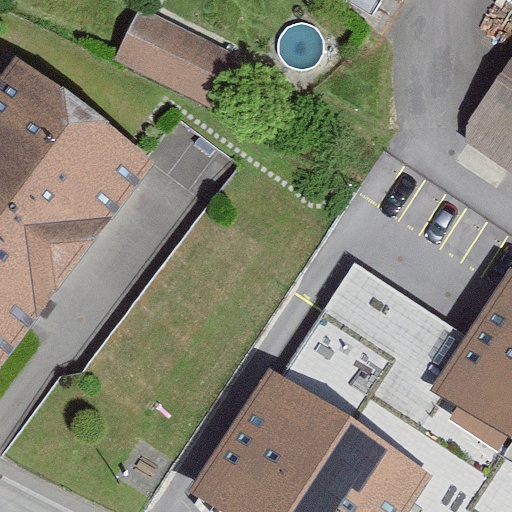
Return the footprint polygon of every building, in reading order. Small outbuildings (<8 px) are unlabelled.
[(113,55),(209,108),(239,54),(143,2),(113,55)] [(0,345),(133,169),(0,69),(0,345)] [(511,81),(473,140),(511,166),(511,81)] [(418,369),(446,317),(349,264),(320,316),(418,369)] [(511,286),(443,393),(511,437),(511,286)] [(272,384),(200,493),(229,511),(400,511),(420,482),(272,384)] [(511,511),(511,475),(499,471),(484,511),(511,511)]
